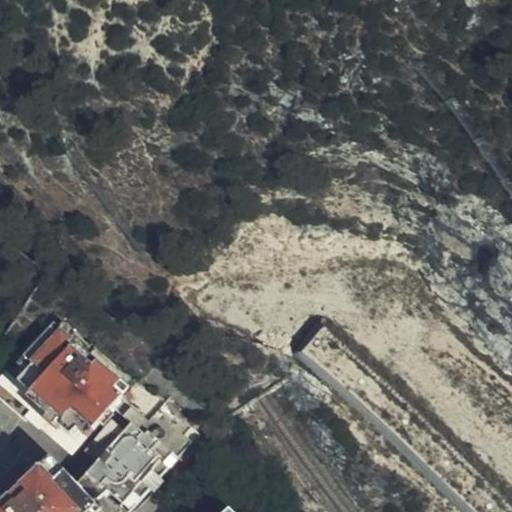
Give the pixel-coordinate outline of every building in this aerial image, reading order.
[(186,436),(115,358),(64,303),(9,353),(15,361),(5,368),(19,384),(38,405),(31,410),(27,415),(39,429),(44,424),(55,436),(65,426),(75,436),(106,410),(124,429),(116,436),(84,467),(75,475),(94,496),(107,510),(175,447),(186,436)] [(0,360),(0,363),(5,368),(15,361),(9,353),(0,360)] [(38,405),(19,384),(13,389),(31,410),(38,405)] [(84,467),(116,436),(105,423),(72,453),(84,467)] [(183,456),(175,447),(107,510),(109,511),(123,511),(139,498),(143,502),(155,492),(151,486),(183,456)] [(0,511),(77,511),(81,509),(57,482),(38,460),(17,480),(11,474),(0,484),(0,511)] [(94,496),(75,475),(70,470),(57,482),(81,509),(94,496)]
